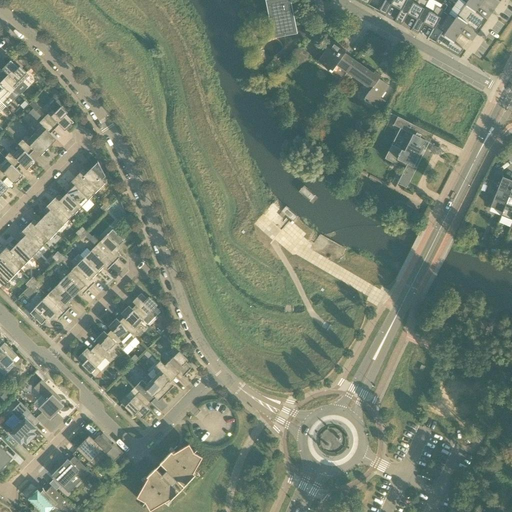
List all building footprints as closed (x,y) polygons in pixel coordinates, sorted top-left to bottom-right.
[(270,11),(273,25),(275,35),(294,31),(293,21),(292,21),(290,8),(288,0),(274,0),(268,1),(270,11)] [(385,0),(379,11),(386,15),(392,5),(401,10),(407,0),(385,0)] [(425,6),(426,7),(428,1),(426,0),(418,0),(417,2),(413,0),(407,0),(401,10),(396,20),(403,24),(408,14),(417,19),(418,19),(425,6)] [(478,0),(462,0),(466,3),(461,11),(481,24),(485,18),(476,12),(482,3),(478,0)] [(445,10),(440,8),(436,6),(433,11),(426,7),(425,6),(418,19),(417,19),(412,29),(419,33),(424,23),(435,29),(437,24),(440,19),(444,12),(445,10)] [(448,15),(443,21),(460,33),(467,24),(476,31),(481,24),(461,11),(456,18),(448,13),(448,15)] [(325,15),(317,16),(319,24),(325,17),(325,15)] [(443,21),(440,26),(438,28),(442,31),(436,43),(459,55),(463,49),(454,42),(460,33),(443,21)] [(353,64),(355,61),(344,54),(346,51),(345,51),(333,42),(332,41),(318,62),(332,72),(336,66),(347,73),(349,70),(347,70),(352,63),(353,64)] [(4,79),(15,90),(20,95),(28,86),(23,82),(29,76),(26,73),(27,73),(20,66),(19,68),(10,60),(9,61),(10,62),(2,69),(11,77),(7,81),(4,79)] [(347,73),(371,90),(364,99),(368,102),(367,102),(370,104),(374,106),(380,97),(389,85),(379,79),(381,76),(375,72),(373,74),(355,61),(353,64),(352,63),(347,70),(349,70),(347,73)] [(2,86),(0,83),(0,99),(4,96),(7,98),(15,90),(4,79),(3,79),(6,82),(2,86)] [(31,106),(38,111),(41,107),(34,102),(31,106)] [(55,129),(59,125),(65,131),(73,123),(74,124),(75,123),(66,115),(68,113),(61,107),(63,105),(60,102),(57,102),(51,108),(52,110),(44,118),(55,130),(56,129),(55,129)] [(407,164),(398,183),(406,188),(417,168),(414,167),(426,141),(429,143),(433,135),(398,117),(394,125),(413,135),(404,151),(392,145),(385,159),(395,164),(397,159),(407,164)] [(55,130),(44,118),(36,126),(39,129),(34,134),(48,148),(57,140),(51,134),(55,130)] [(359,141),(368,135),(363,126),(353,131),(359,141)] [(21,147),(27,153),(32,149),(40,157),(48,148),(34,134),(30,139),(27,136),(18,145),(21,148),(21,147)] [(8,161),(14,167),(19,162),(27,170),(35,161),(27,153),(21,147),(21,148),(16,152),(13,149),(5,158),(8,161)] [(106,176),(104,174),(97,160),(97,161),(98,162),(87,173),(83,170),(76,177),(94,195),(105,183),(105,184),(106,183),(103,179),(106,176)] [(22,175),(14,167),(8,161),(3,165),(0,163),(0,162),(0,178),(3,182),(8,177),(14,183),(22,175)] [(335,179),(323,167),(318,173),(330,184),(335,179)] [(490,207),(502,212),(511,188),(511,178),(503,175),(500,184),(492,181),(490,186),(497,189),(490,207)] [(81,207),(94,195),(76,177),(69,185),(71,189),(67,193),(81,207)] [(0,195),(1,197),(9,188),(3,182),(0,178),(0,195)] [(318,198),(304,186),(299,192),(312,204),(318,198)] [(511,188),(502,212),(501,215),(511,219),(511,188)] [(69,220),(81,207),(67,193),(63,198),(58,195),(51,202),(69,220)] [(57,232),(69,220),(51,202),(44,210),(47,214),(43,218),(57,232)] [(297,218),(286,207),(278,214),(282,218),(285,215),(293,222),(297,218)] [(45,245),(57,232),(43,218),(38,223),(34,220),(27,227),(45,245)] [(32,257),(45,245),(27,227),(19,235),(22,239),(18,243),(32,257)] [(120,245),(124,241),(113,229),(108,234),(108,233),(107,234),(107,235),(96,246),(114,264),(121,257),(118,252),(123,248),(120,245)] [(20,270),(32,257),(18,243),(14,248),(9,245),(2,252),(20,270)] [(107,271),(114,264),(96,246),(84,259),(98,273),(102,269),(107,271)] [(9,281),(20,270),(2,252),(0,254),(0,283),(3,287),(7,283),(8,283),(9,282),(9,281)] [(94,277),(98,273),(84,259),(71,271),(89,289),(96,282),(94,277)] [(82,296),(89,289),(71,271),(59,284),(73,298),(77,294),(82,296)] [(33,289),(36,286),(33,283),(29,287),(30,288),(25,292),(29,296),(34,291),(33,289)] [(69,302),(73,298),(59,284),(47,296),(65,314),(72,307),(69,302)] [(152,311),(157,315),(161,311),(156,307),(158,305),(151,299),(152,298),(151,298),(149,297),(147,299),(141,293),(133,302),(136,305),(132,309),(143,320),(152,311)] [(58,321),(65,314),(47,296),(35,308),(35,307),(34,309),(30,313),(42,324),(41,323),(45,319),(49,323),(53,319),(58,321)] [(143,320),(132,309),(129,306),(121,314),(124,317),(125,317),(125,319),(121,323),(135,337),(142,330),(140,328),(140,326),(139,324),(143,320)] [(135,337),(121,323),(116,318),(109,326),(112,330),(113,330),(113,332),(109,336),(118,346),(122,350),(130,343),(132,345),(137,339),(135,337)] [(95,347),(105,358),(110,363),(117,356),(115,353),(115,351),(114,350),(118,346),(109,336),(104,331),(96,339),(100,343),(100,345),(96,348),(95,347)] [(13,360),(17,356),(5,343),(0,347),(0,346),(0,372),(5,377),(15,366),(13,363),(14,361),(13,360)] [(82,365),(84,366),(84,367),(96,378),(101,372),(96,367),(105,358),(95,347),(94,348),(96,349),(92,353),(87,348),(79,357),(84,362),(82,365)] [(180,373),(183,376),(192,368),(186,362),(188,360),(186,358),(187,358),(186,358),(175,347),(169,353),(174,357),(165,366),(174,376),(177,372),(180,373)] [(174,376),(165,366),(160,362),(153,369),(155,371),(155,373),(157,375),(152,379),(166,393),(174,385),(169,381),(173,377),(175,378),(175,377),(174,376)] [(44,381),(47,378),(39,369),(35,372),(44,381)] [(151,403),(151,402),(150,401),(153,397),(155,397),(159,401),(166,393),(152,379),(148,383),(146,382),(144,382),(142,380),(135,387),(140,392),(151,403)] [(38,409),(50,420),(64,406),(59,401),(62,399),(42,380),(34,388),(47,401),(38,409)] [(13,393),(19,387),(15,384),(9,390),(13,393)] [(5,401),(11,395),(7,391),(1,397),(5,401)] [(151,403),(140,392),(131,401),(126,396),(120,402),(132,413),(131,413),(132,414),(132,413),(134,415),(136,413),(141,419),(150,410),(145,405),(149,401),(150,403),(151,403)] [(458,397),(452,412),(468,418),(474,404),(458,397)] [(21,445),(24,441),(27,444),(36,435),(33,432),(36,429),(35,427),(40,422),(31,414),(26,418),(22,421),(21,420),(12,429),(13,431),(10,434),(21,445)] [(78,449),(82,453),(91,461),(96,456),(99,459),(111,447),(109,446),(112,443),(104,435),(101,438),(100,436),(94,442),(90,437),(78,449)] [(0,471),(12,459),(6,452),(5,452),(2,449),(0,446),(0,439),(1,438),(0,436),(0,471)] [(172,452),(161,463),(160,463),(161,465),(157,469),(156,468),(147,477),(148,478),(137,497),(145,502),(144,503),(145,503),(146,502),(150,511),(170,499),(171,500),(180,491),(173,485),(177,481),(184,487),(195,475),(194,473),(203,457),(194,453),(195,452),(195,451),(194,452),(189,444),(173,454),(172,452)] [(52,475),(59,482),(63,486),(62,487),(69,493),(75,487),(69,480),(79,471),(81,473),(78,476),(82,481),(90,472),(81,463),(76,467),(68,459),(52,475)] [(43,488),(42,488),(43,490),(41,493),(38,490),(28,499),(34,505),(34,511),(41,511),(49,511),(50,511),(71,511),(74,508),(52,486),(46,492),(44,490),(43,488)]
